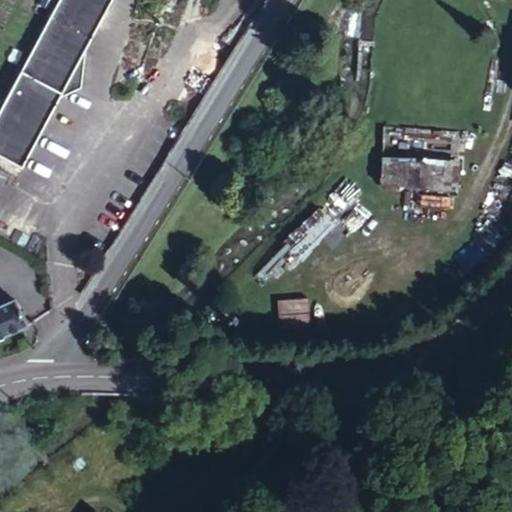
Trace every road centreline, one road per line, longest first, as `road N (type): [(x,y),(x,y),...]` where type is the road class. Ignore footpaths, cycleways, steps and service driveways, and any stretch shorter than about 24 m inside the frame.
road 1 (tertiary): [(47,376),(387,372),(511,299)]
road 2 (residential): [(47,376),(82,308),(282,0)]
